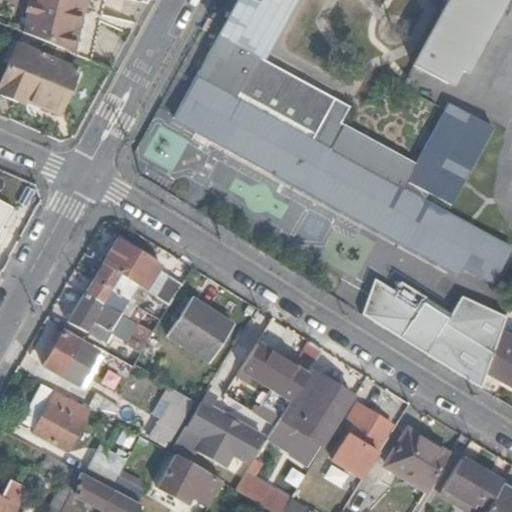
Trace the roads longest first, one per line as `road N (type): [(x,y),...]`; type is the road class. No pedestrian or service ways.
road 1 (residential): [(83,174),(511,434)]
road 2 (residential): [(83,174),(178,0)]
road 3 (residential): [(0,328),(83,174)]
